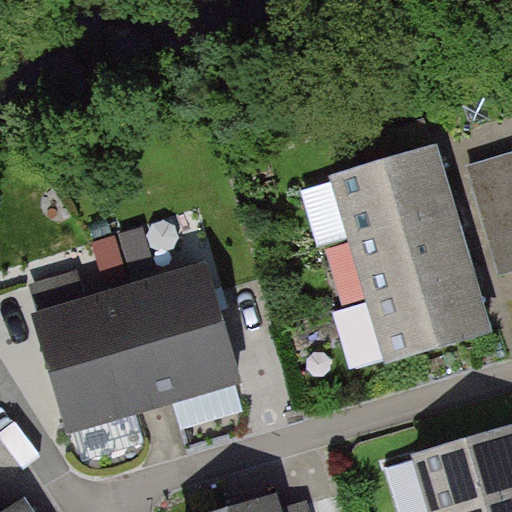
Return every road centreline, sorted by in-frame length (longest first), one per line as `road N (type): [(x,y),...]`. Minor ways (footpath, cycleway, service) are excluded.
road 1 (residential): [(104,511),(511,378)]
road 2 (residential): [(0,368),(100,511)]
